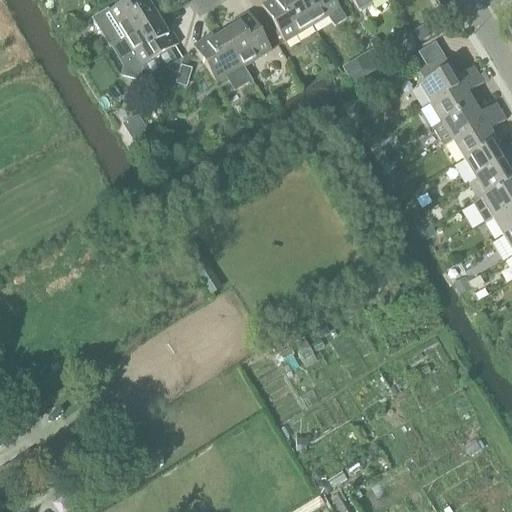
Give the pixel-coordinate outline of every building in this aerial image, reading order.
[(149,1),(148,0),(125,0),(105,13),(106,15),(96,21),(111,45),(109,46),(109,48),(122,40),(122,41),(156,21),(145,4),(149,1)] [(309,27),(292,0),(276,0),(273,2),(271,0),(268,0),(259,5),(282,44),(309,27)] [(292,0),(309,27),(325,18),(331,28),(343,21),(330,0),(292,0)] [(372,0),(348,0),(355,11),(357,11),(359,14),(369,8),(367,3),(372,0)] [(220,35),(241,69),(269,51),(246,14),(234,21),(236,25),(220,35)] [(164,36),(156,21),(122,41),(138,68),(159,55),(173,46),(176,45),(169,33),(164,36)] [(191,47),(198,58),(188,64),(193,71),(202,65),(214,85),(241,69),(220,35),(205,44),(202,40),(191,47)] [(384,50),(377,38),(368,43),(376,55),(384,50)] [(355,62),(365,78),(382,68),(372,51),(355,62)] [(444,57),(418,72),(424,83),(419,86),(430,105),(478,76),(473,68),(457,78),(444,57)] [(161,88),(173,92),(182,60),(167,69),(161,88)] [(191,69),(180,66),(178,76),(188,79),(191,69)] [(430,105),(420,111),(431,130),(432,129),(473,105),(466,94),(489,81),(484,73),(478,77),(478,76),(430,105)] [(473,105),(432,129),(443,148),(452,142),(500,113),(495,105),(479,115),(473,105)] [(500,113),(452,142),(463,161),(495,142),(489,132),(505,122),(500,113)] [(138,116),(123,125),(140,154),(155,144),(138,116)] [(369,142),(373,149),(383,142),(379,136),(369,142)] [(495,142),(463,161),(475,179),(511,156),(511,145),(501,152),(495,142)] [(476,181),(468,185),(478,202),(479,202),(511,182),(511,181),(511,170),(511,169),(511,167),(511,156),(475,179),(476,181)] [(393,166),(385,171),(390,179),(398,175),(393,166)] [(398,175),(390,179),(395,188),(403,183),(398,175)] [(478,202),(473,205),(485,224),(492,220),(492,219),(511,207),(511,181),(511,182),(479,202),(478,202)] [(416,205),(407,210),(412,218),(420,213),(416,205)] [(511,207),(492,219),(492,220),(503,238),(511,232),(511,207)] [(430,224),(421,229),(427,241),(436,236),(430,224)] [(511,232),(503,238),(511,253),(511,232)] [(464,279),(453,285),(460,297),(471,291),(464,279)] [(394,304),(391,300),(402,293),(394,281),(383,288),(370,295),(363,299),(369,310),(376,305),(380,312),(392,304),(394,304)] [(323,339),(327,336),(328,331),(324,327),(319,326),(316,330),(315,335),(318,339),(323,339)] [(275,358),(279,364),(294,355),(290,349),(275,358)] [(396,386),(390,390),(395,397),(400,394),(396,386)] [(0,448),(21,435),(14,424),(0,433),(0,448)] [(309,447),(308,439),(295,440),(296,453),(306,452),(305,447),(309,447)] [(29,452),(5,467),(0,470),(0,498),(41,471),(29,452)] [(342,474),(328,483),(332,490),(347,481),(342,474)] [(350,511),(340,496),(331,502),(337,511),(350,511)]
